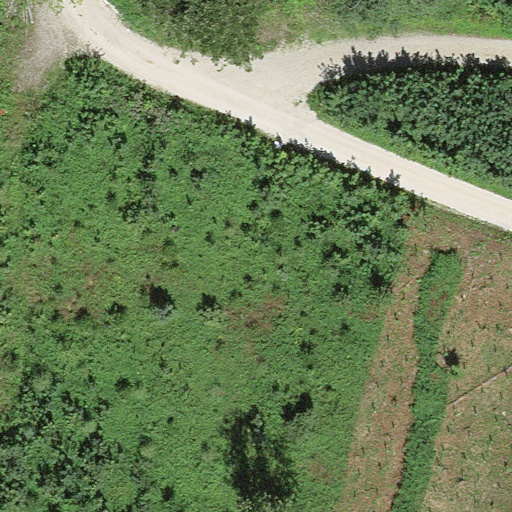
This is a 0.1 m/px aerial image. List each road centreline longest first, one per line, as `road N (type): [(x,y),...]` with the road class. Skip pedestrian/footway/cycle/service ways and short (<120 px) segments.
road 1 (track): [(86,3),(131,50),(511,225)]
road 2 (track): [(233,96),(422,51),(511,56)]
